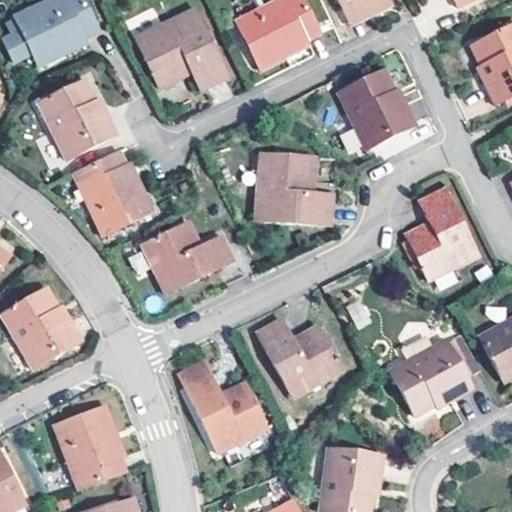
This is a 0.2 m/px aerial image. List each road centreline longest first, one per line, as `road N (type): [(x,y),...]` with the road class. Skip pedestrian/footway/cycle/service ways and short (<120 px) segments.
road 1 (residential): [(462,150),(385,187),(362,248),(130,355)]
road 2 (residential): [(462,150),(404,33),(174,140)]
road 3 (residential): [(130,355),(106,302),(63,246),(0,191)]
road 4 (residential): [(177,511),(130,355)]
road 5 (residential): [(130,355),(0,418)]
road 6 (residential): [(511,418),(438,458),(423,476),(421,511)]
